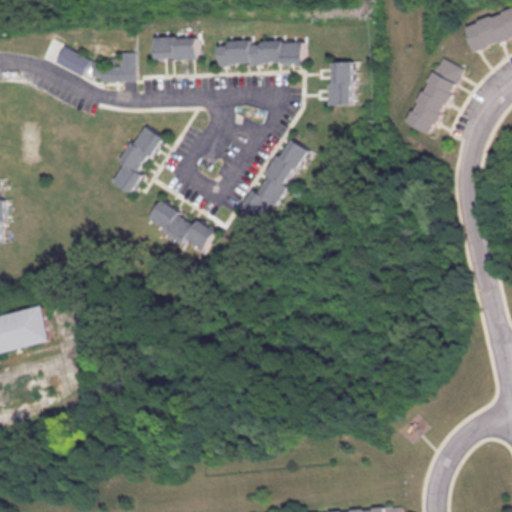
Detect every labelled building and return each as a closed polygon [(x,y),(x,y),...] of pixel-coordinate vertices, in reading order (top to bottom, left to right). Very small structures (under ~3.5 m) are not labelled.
[(469,26),(511,9),(511,36),(478,50),(469,26)] [(179,55),(159,56),(158,35),(179,35),(180,36),(200,36),(201,57),(179,58),(179,55)] [(222,44),(232,44),(232,39),(255,37),(255,43),(265,43),(265,39),(286,38),(286,41),(307,40),(308,61),(286,62),(286,59),(267,60),(267,62),(255,63),(255,61),(234,62),(234,64),(223,64),(222,44)] [(61,60),(69,44),(95,58),(86,74),(61,60)] [(105,65),(123,65),(122,51),(138,50),(140,79),(104,80),(104,75),(96,75),(95,60),(104,59),(105,65)] [(434,131),(413,120),(445,56),(466,67),(434,131)] [(357,82),(355,82),(356,102),(334,103),(334,81),(336,81),(335,61),(356,60),(357,82)] [(144,171),(151,174),(140,192),(119,179),(130,162),(124,158),(135,140),(138,142),(149,125),(169,137),(158,155),(155,153),(144,171)] [(286,156),(298,137),(315,149),(304,167),(301,165),(290,183),(293,185),(282,202),(277,199),(265,217),(247,206),(258,188),(263,191),(274,173),(272,172),(283,154),(286,156)] [(2,198),(2,177),(0,176),(0,240),(10,241),(10,198),(2,198)] [(210,247),(194,236),(190,241),(172,230),(173,227),(156,216),(166,198),(186,210),(184,213),(200,223),(203,219),(221,230),(210,247)] [(0,315),(47,303),(56,339),(0,352),(0,315)]
